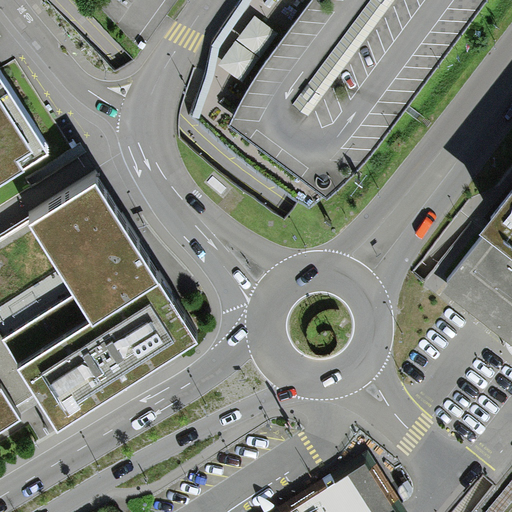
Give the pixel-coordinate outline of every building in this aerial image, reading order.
[(299,0),(203,121),(246,165),(312,211),(368,159),(487,0),(299,0)] [(0,72),(0,170),(44,143),(0,72)] [(0,425),(42,399),(54,418),(194,330),(96,176),(93,172),(0,230),(0,425)] [(511,191),(446,278),(511,329),(511,191)] [(350,474),(286,511),(388,511),(401,506),(405,494),(396,479),(366,496),(350,474)]
